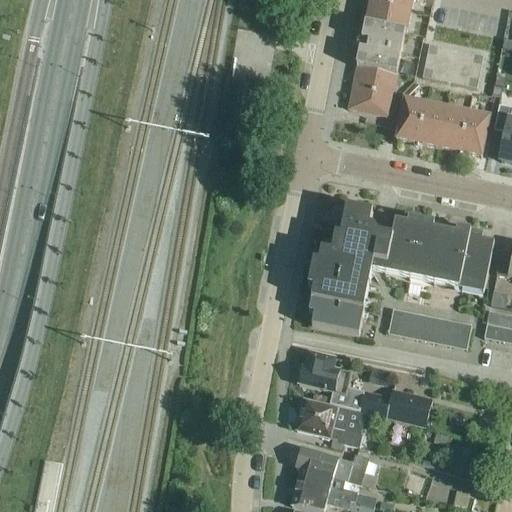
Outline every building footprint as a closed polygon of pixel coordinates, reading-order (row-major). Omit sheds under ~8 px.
[(365,27),(365,28),(406,36),(413,0),(371,0),(366,27),(365,27)] [(365,28),(356,70),(398,79),(398,78),(397,78),(405,37),(406,37),(406,36),(365,28)] [(511,44),(504,43),(502,52),(511,54),(511,53),(511,44)] [(429,49),(428,55),(441,58),(443,52),(429,49)] [(441,58),(455,61),(456,54),(443,52),(441,58)] [(455,61),(469,64),(470,57),(456,54),(455,61)] [(428,55),(426,62),(440,65),(441,58),(428,55)] [(470,57),(469,64),(483,67),(484,60),(470,57)] [(440,65),(454,68),(455,61),(441,58),(440,65)] [(454,68),(467,70),(469,64),(455,61),(454,68)] [(426,62),(425,68),(439,71),(440,65),(426,62)] [(469,64),(467,70),(481,73),(483,67),(469,64)] [(439,71),(452,74),(454,68),(440,65),(439,71)] [(425,68),(424,75),(437,78),(439,71),(425,68)] [(452,74),(466,77),(467,70),(454,68),(452,74)] [(357,71),(353,92),(393,100),(398,79),(356,70),(356,71),(357,71)] [(467,70),(466,77),(480,80),(481,73),(467,70)] [(437,78),(451,81),(452,74),(439,71),(437,78)] [(451,81),(465,83),(466,77),(452,74),(451,81)] [(422,82),(436,84),(437,78),(424,75),(422,82)] [(466,77),(465,83),(478,86),(480,80),(466,77)] [(436,84),(450,87),(451,81),(437,78),(436,84)] [(496,80),(494,90),(505,92),(506,82),(496,80)] [(450,87),(463,90),(465,83),(451,81),(450,87)] [(256,140),(264,85),(246,82),(237,137),(256,140)] [(465,83),(463,90),(477,93),(478,86),(465,83)] [(494,90),(492,99),(500,100),(502,92),(495,90),(494,90)] [(393,100),(353,92),(349,113),(389,122),(393,100)] [(396,144),(439,153),(447,112),(404,103),(396,144)] [(511,112),(499,110),(494,134),(506,137),(501,165),(511,167),(511,120),(511,116),(511,112)] [(447,112),(439,153),(482,161),(490,121),(447,112)] [(317,306),(312,330),(359,339),(364,315),(359,314),(368,267),(386,270),(385,273),(484,293),(493,245),(395,226),(393,234),(389,233),(383,224),(383,223),(372,221),(372,218),(346,213),(337,257),(322,255),(311,305),(317,306)] [(509,281),(511,281),(511,262),(501,260),(497,279),(509,282),(509,281)] [(393,313),(391,322),(404,324),(405,316),(393,313)] [(403,328),(411,330),(414,317),(405,316),(404,324),(403,328)] [(487,327),(496,328),(498,318),(489,316),(487,327)] [(411,330),(420,331),(422,319),(414,317),(411,330)] [(496,328),(505,330),(507,320),(498,318),(496,328)] [(420,331),(428,333),(430,321),(422,319),(420,331)] [(428,333),(436,335),(439,322),(430,321),(428,333)] [(391,322),(390,330),(402,332),(403,328),(404,324),(391,322)] [(436,335),(445,336),(447,324),(439,322),(436,335)] [(445,336),(453,338),(455,326),(447,324),(445,336)] [(453,338),(461,340),(464,327),(455,326),(453,338)] [(464,327),(461,340),(470,341),(472,329),(464,327)] [(401,341),(409,342),(411,330),(403,328),(402,332),(401,341)] [(484,343),(492,344),(494,330),(487,328),(484,343)] [(388,338),(401,341),(402,332),(390,330),(388,338)] [(409,342),(417,344),(420,331),(411,330),(409,342)] [(492,344),(499,346),(502,331),(494,330),(492,344)] [(417,344),(425,345),(428,333),(420,331),(417,344)] [(499,346),(507,347),(509,333),(502,331),(499,346)] [(425,345),(434,347),(436,335),(428,333),(425,345)] [(434,347),(442,349),(445,336),(436,335),(434,347)] [(442,349),(450,350),(453,338),(445,336),(442,349)] [(450,350),(459,352),(461,340),(453,338),(450,350)] [(461,340),(459,352),(467,354),(470,341),(461,340)] [(330,409),(426,432),(432,405),(393,395),(391,403),(364,396),(363,398),(347,394),(351,377),(333,373),(336,363),(309,357),(306,372),(303,372),(303,374),(300,376),(299,376),(298,383),(300,386),(299,389),(333,397),(330,409)] [(387,391),(390,375),(372,371),(369,387),(387,391)] [(349,415),(304,404),(304,406),(301,408),(299,415),(302,418),(297,435),(329,444),(330,444),(338,447),(341,449),(359,452),(363,439),(345,434),(349,415)] [(433,446),(450,451),(453,441),(436,437),(433,446)] [(467,455),(470,447),(456,442),(453,450),(467,455)] [(302,453),(296,472),(302,474),(333,483),(361,490),(362,489),(365,478),(368,466),(369,463),(355,460),(354,462),(353,467),(302,453)] [(501,467),(503,456),(492,454),(491,460),(494,465),(501,467)] [(302,474),(297,492),(374,511),(377,503),(331,491),(333,483),(302,474)] [(374,511),(297,492),(292,511),(298,511),(325,511),(326,509),(339,511),(374,511)] [(457,495),(454,508),(467,511),(469,498),(457,495)]
